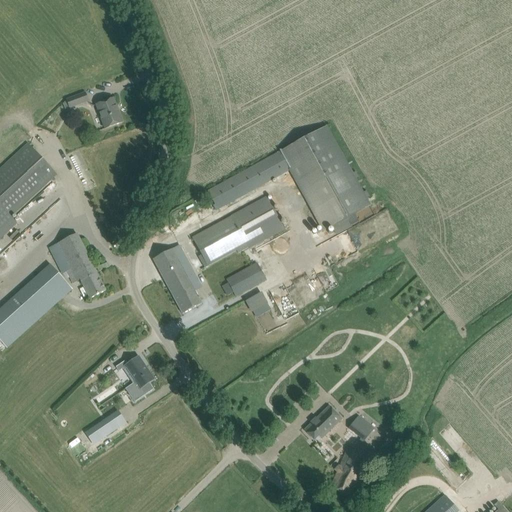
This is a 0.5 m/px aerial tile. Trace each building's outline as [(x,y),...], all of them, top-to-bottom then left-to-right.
[(85,93),(66,100),(70,108),(88,101),(85,93)] [(96,105),(105,129),(122,123),(113,99),(96,105)] [(323,232),(371,206),(327,126),(280,152),(217,187),(208,192),(218,209),(227,205),(289,171),(323,232)] [(0,237),(16,223),(10,217),(56,175),(28,144),(0,169),(0,237)] [(201,233),(193,238),(202,255),(208,266),(236,251),(241,248),(247,245),(249,249),(284,230),(282,226),(267,198),(201,233)] [(0,277),(2,279),(38,243),(25,231),(0,255),(0,277)] [(90,299),(97,296),(106,291),(77,234),(49,248),(62,274),(67,272),(73,283),(80,280),(90,299)] [(173,249),(153,260),(182,314),(201,304),(193,287),(188,279),(195,275),(179,245),(173,249)] [(226,280),(236,297),(265,281),(256,264),(226,280)] [(50,265),(0,310),(0,339),(7,347),(72,289),(50,265)] [(260,292),(244,302),(251,313),(267,303),(260,292)] [(125,361),(116,367),(119,372),(123,369),(133,384),(125,389),(134,402),(153,390),(149,383),(153,380),(144,367),(138,358),(128,364),(125,361)] [(74,434),(125,384),(110,368),(59,418),(74,434)] [(329,406),(304,430),(311,437),(314,440),(318,436),(320,439),(321,439),(342,419),(329,406)] [(111,416),(86,433),(94,444),(119,428),(119,427),(111,416)] [(351,425),(348,428),(357,435),(361,438),(359,440),(363,443),(374,429),(359,417),(358,416),(351,425)] [(337,472),(330,488),(349,497),(354,488),(367,457),(347,448),(340,466),(337,472)]
